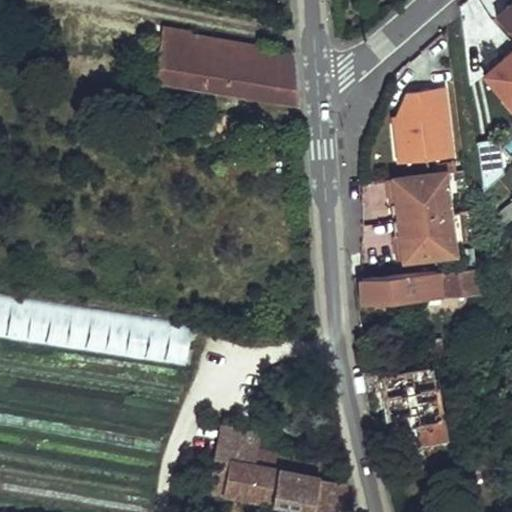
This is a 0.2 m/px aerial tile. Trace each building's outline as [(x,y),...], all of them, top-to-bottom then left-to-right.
[(42,2),(26,0),(23,0),(21,12),(61,20),(64,6),(42,2)] [(511,3),(509,0),(495,11),(511,29),(511,3)] [(293,54),(191,35),(192,32),(155,26),(153,37),(162,38),(154,82),(297,103),(293,54)] [(508,59),(489,75),(511,102),(511,45),(503,53),(508,59)] [(441,87),(407,91),(395,115),(409,122),(409,125),(402,126),(404,142),(395,143),(397,161),(450,155),(441,87)] [(392,115),(395,143),(404,142),(402,126),(409,125),(409,122),(395,115),(392,115)] [(213,123),(196,120),(193,134),(211,137),(213,123)] [(480,140),(482,178),(502,177),(500,139),(480,140)] [(445,170),(388,177),(390,189),(397,194),(398,200),(391,201),(393,217),(450,210),(445,170)] [(396,245),(398,256),(454,249),(450,210),(393,217),(395,233),(401,232),(402,238),(396,245)] [(471,312),(482,311),(477,265),(361,274),(363,299),(380,297),(381,301),(402,300),(401,295),(470,289),(471,312)] [(0,337),(187,363),(192,321),(0,295),(0,337)] [(427,351),(441,349),(439,335),(426,336),(427,351)] [(419,437),(445,432),(431,362),(381,372),(389,416),(406,413),(413,412),(419,437)] [(410,438),(419,437),(413,412),(406,413),(410,438)] [(228,468),(222,498),(310,511),(350,511),(343,481),(320,477),(317,477),(319,466),(291,461),(292,459),(255,453),(257,437),(222,431),(216,466),(228,468)] [(222,498),(228,468),(216,466),(211,503),(222,502),(222,498)]
